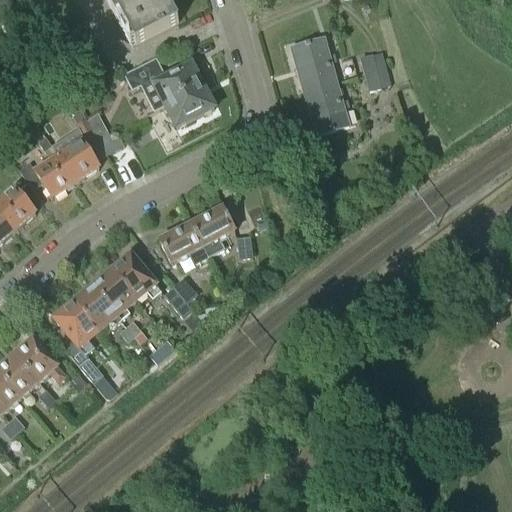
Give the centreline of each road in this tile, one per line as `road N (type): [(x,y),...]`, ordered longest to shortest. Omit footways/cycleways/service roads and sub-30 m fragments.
road 1 (residential): [(194,511),(306,464),(328,429),(315,363),(322,342),(511,206)]
road 2 (residential): [(0,305),(103,220),(260,137),(227,0)]
